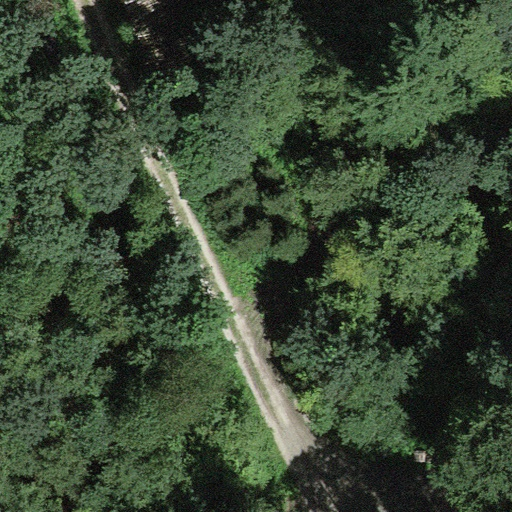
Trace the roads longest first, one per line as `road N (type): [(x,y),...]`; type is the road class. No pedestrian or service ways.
road 1 (track): [(329,511),(92,0)]
road 2 (track): [(310,462),(511,485)]
